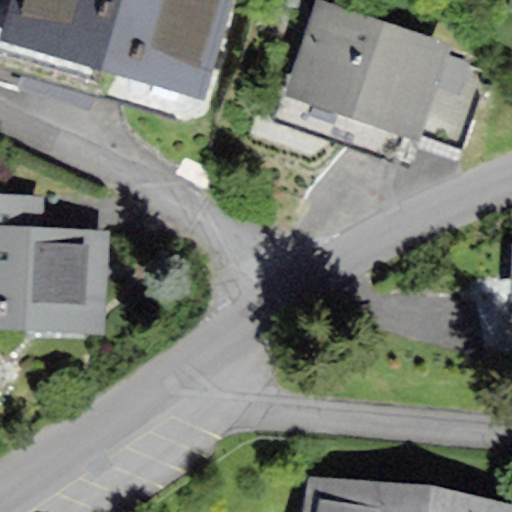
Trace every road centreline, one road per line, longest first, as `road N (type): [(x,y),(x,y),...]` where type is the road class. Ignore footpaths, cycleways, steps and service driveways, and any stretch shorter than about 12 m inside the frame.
road 1 (residential): [(198,354),(352,254),(511,176)]
road 2 (residential): [(198,354),(301,420),(511,440)]
road 3 (residential): [(0,495),(198,354)]
